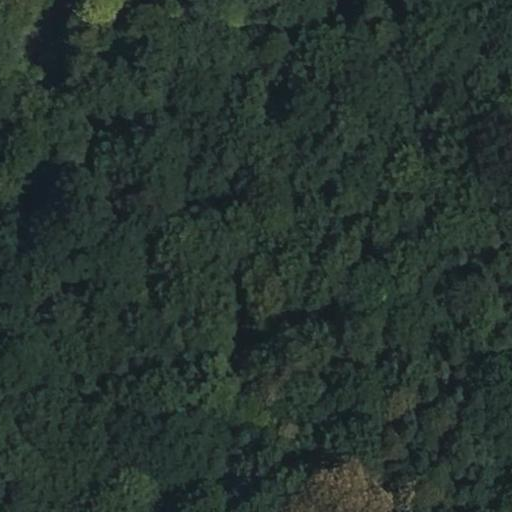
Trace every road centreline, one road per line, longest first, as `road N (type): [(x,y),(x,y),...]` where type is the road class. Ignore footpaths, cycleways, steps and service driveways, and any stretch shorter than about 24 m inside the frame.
road 1 (track): [(452,0),(0,161)]
road 2 (track): [(511,383),(470,368),(352,382),(337,370),(330,355),(340,284),(385,186)]
road 3 (track): [(274,67),(491,299),(511,312)]
